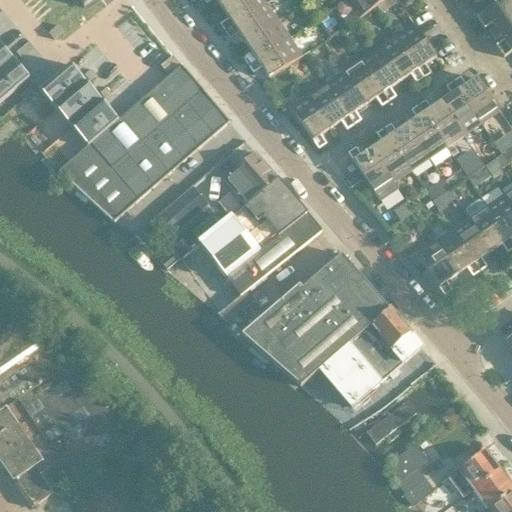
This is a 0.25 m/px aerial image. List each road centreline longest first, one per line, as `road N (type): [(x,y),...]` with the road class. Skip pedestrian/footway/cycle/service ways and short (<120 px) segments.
road 1 (residential): [(446,346),(153,0)]
road 2 (residential): [(128,0),(55,59),(9,0)]
